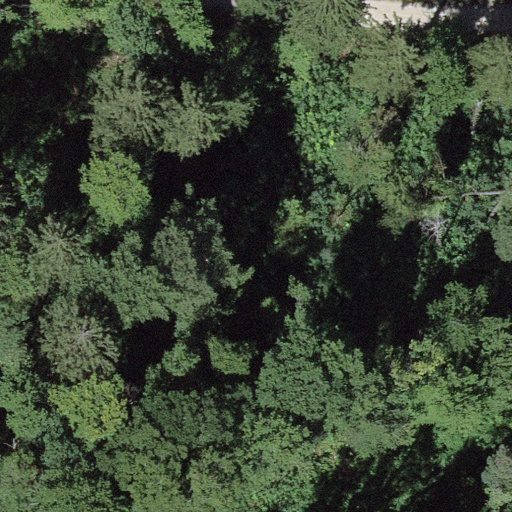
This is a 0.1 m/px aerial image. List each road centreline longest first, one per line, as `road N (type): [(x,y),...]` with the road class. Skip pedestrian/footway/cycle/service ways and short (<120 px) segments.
road 1 (track): [(0,105),(325,1)]
road 2 (track): [(305,0),(511,14)]
